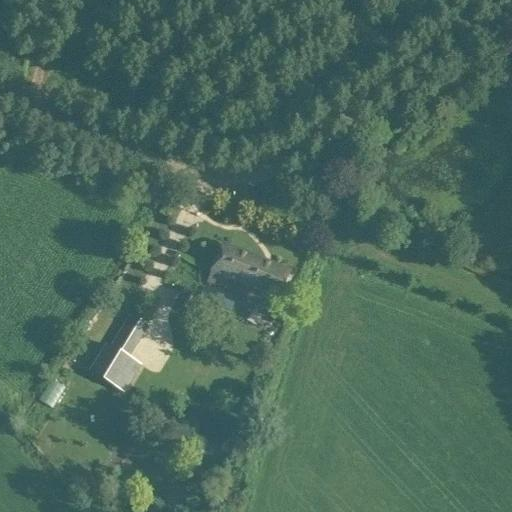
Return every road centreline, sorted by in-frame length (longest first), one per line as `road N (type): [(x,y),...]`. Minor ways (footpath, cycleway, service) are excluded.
road 1 (unclassified): [(496,0),(265,175),(205,179),(33,115)]
road 2 (track): [(511,306),(273,212),(245,179)]
